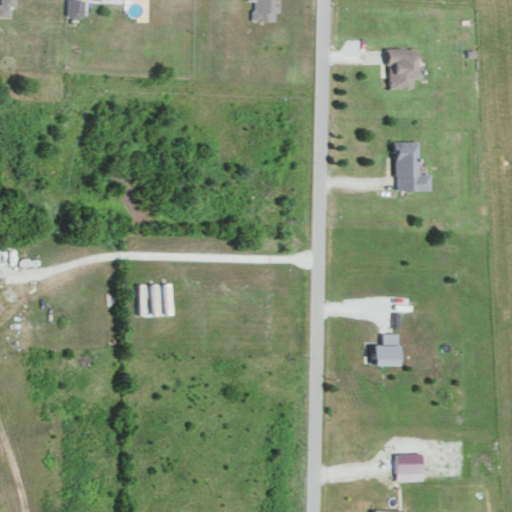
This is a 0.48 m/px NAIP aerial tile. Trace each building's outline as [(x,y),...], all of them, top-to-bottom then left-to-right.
[(0,0),(0,15),(9,16),(10,5),(15,5),(14,0),(0,0)] [(66,0),(67,15),(84,15),(83,0),(66,0)] [(251,0),(251,20),(273,20),(273,11),(277,11),(277,0),(251,0)] [(417,76),(418,64),(413,64),(413,47),(386,46),(385,86),(410,86),(410,76),(417,76)] [(416,140),(393,140),(394,189),(428,188),(428,172),(416,172),(416,140)] [(396,363),(396,332),(381,332),(381,343),(371,343),(370,363),(396,363)] [(395,451),(395,478),(421,477),(420,451),(395,451)]
